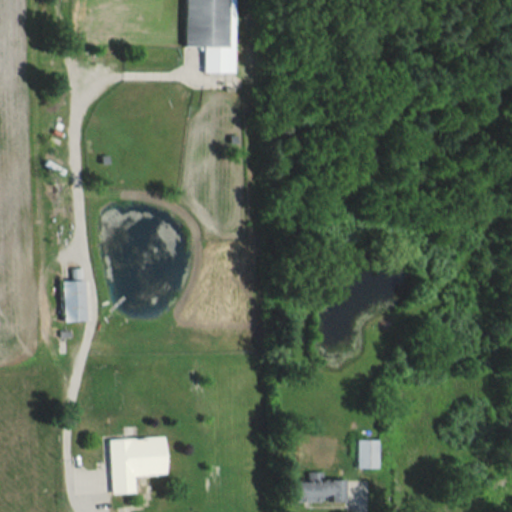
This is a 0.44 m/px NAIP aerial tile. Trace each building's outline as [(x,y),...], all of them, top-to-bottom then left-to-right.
[(182,0),(182,48),(201,48),(200,72),(232,72),(232,0),(182,0)] [(60,281),(60,322),(83,321),(82,269),(70,269),(70,281),(60,281)] [(107,439),(109,493),(134,492),(133,475),(164,474),(162,437),(107,439)] [(376,439),(355,439),(355,467),(376,467),(376,439)] [(293,481),(293,501),(342,501),(342,479),(319,479),(319,474),(306,474),(306,481),(293,481)]
